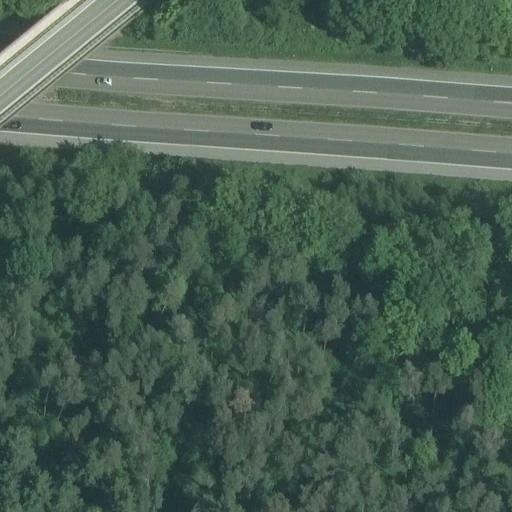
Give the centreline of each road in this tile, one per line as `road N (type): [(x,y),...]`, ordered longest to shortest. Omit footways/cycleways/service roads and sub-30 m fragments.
road 1 (motorway): [(0,114),(511,154)]
road 2 (motorway): [(511,104),(0,64)]
road 3 (secondary): [(0,104),(127,0)]
